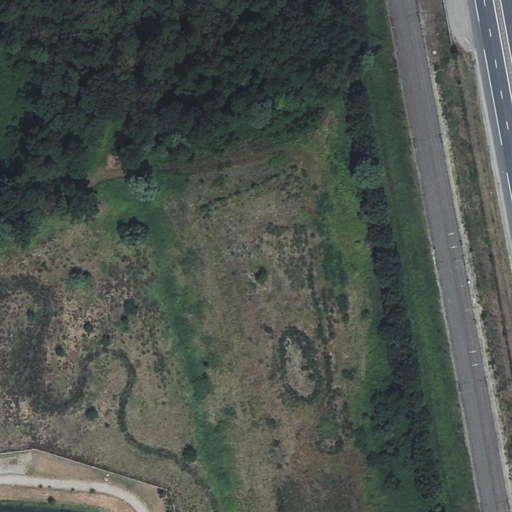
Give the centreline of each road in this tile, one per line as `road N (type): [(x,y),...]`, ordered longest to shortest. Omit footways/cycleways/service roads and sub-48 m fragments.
road 1 (track): [(0,223),(117,163),(220,145),(286,113),(329,137),(369,338)]
road 2 (track): [(95,174),(98,0)]
road 3 (motorway): [(483,0),(511,154)]
